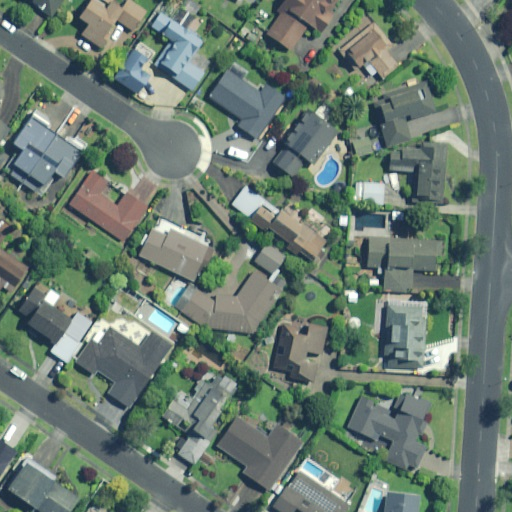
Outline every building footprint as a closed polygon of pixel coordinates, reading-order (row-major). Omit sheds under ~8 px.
[(24,0),(51,19),(64,0),(24,0)] [(124,7),(113,0),(112,0),(108,6),(98,0),(90,0),(78,18),(88,25),(82,35),(98,46),(116,20),(133,31),(146,12),(128,0),(124,7)] [(200,8),(188,0),(187,0),(181,9),(194,17),(200,8)] [(238,0),(253,10),(259,0),(238,0)] [(330,11),(337,0),(284,0),(278,11),(281,13),(267,35),(293,52),(309,26),(314,29),(321,33),(334,14),(330,11)] [(203,42),(160,13),(151,27),(172,41),(155,67),(173,78),(192,91),(204,74),(188,63),(203,42)] [(393,45),(368,19),(336,49),(356,71),(363,65),(372,75),(376,71),(384,79),(400,65),(387,51),(393,45)] [(148,59),(135,49),(114,78),(138,95),(150,78),(139,70),(148,59)] [(248,75),(233,65),(210,99),(240,119),(236,126),(258,140),(286,98),(267,85),(261,94),(243,82),(248,75)] [(436,112),(427,81),(385,93),(386,98),(373,102),(386,147),(411,140),(405,121),(436,112)] [(23,183),(56,134),(46,128),(52,120),(36,109),(13,144),(23,151),(8,173),(23,183)] [(337,132),(307,111),(282,146),(284,147),(272,163),(294,178),(306,161),(313,166),(337,132)] [(0,143),(11,129),(0,121),(0,143)] [(64,179),(87,144),(73,135),(68,142),(56,134),(23,183),(39,194),(54,172),(64,179)] [(369,138),(353,142),(357,156),(373,152),(369,138)] [(443,202),(446,147),(420,145),(420,150),(391,149),(389,171),(415,173),(413,201),(443,202)] [(109,184),(91,171),(69,204),(124,243),(148,207),(127,193),(118,206),(102,194),(109,184)] [(350,204),(355,204),(383,205),(384,185),(356,183),(356,196),(351,195),(350,204)] [(284,210),(246,185),(232,207),(251,219),(248,223),(263,233),(266,229),(270,231),(274,234),(271,238),(296,255),(298,251),(320,266),(321,265),(334,243),(284,210)] [(139,244),(144,246),(140,256),(193,281),(211,242),(160,218),(154,231),(152,230),(147,228),(139,244)] [(0,224),(0,290),(2,287),(11,294),(29,269),(0,248),(0,245),(5,238),(0,234),(0,224)] [(412,294),(414,270),(424,270),(424,275),(441,276),(443,242),(370,238),(369,267),(377,268),(377,275),(383,275),(383,281),(371,280),(371,287),(382,288),(382,292),(412,294)] [(286,256),(268,244),(255,263),(273,274),(286,256)] [(281,280),(272,276),(268,283),(252,274),(244,287),(233,280),(219,301),(192,282),(174,308),(203,329),(254,334),(282,291),(276,288),(281,280)] [(49,350),(68,364),(82,346),(78,343),(92,323),(78,313),(72,321),(44,301),(47,297),(35,288),(18,313),(30,321),(27,324),(31,327),(28,331),(37,337),(40,333),(54,344),(49,350)] [(426,302),(387,300),(385,367),(424,368),(426,302)] [(277,354),(275,368),(291,370),(290,378),(315,381),(317,368),(322,368),(327,327),(281,321),(278,346),(277,354)] [(141,349),(110,328),(99,345),(92,340),(77,363),(95,375),(98,371),(117,383),(109,395),(129,408),(171,344),(152,332),(141,349)] [(183,432),(189,436),(177,456),(194,466),(215,431),(211,428),(237,385),(224,376),(207,366),(194,388),(198,391),(193,399),(179,390),(167,411),(162,419),(176,427),(181,419),(188,424),(183,432)] [(419,401),(398,392),(395,398),(367,386),(363,395),(349,429),(374,439),(376,434),(394,441),(386,461),(407,470),(410,464),(417,468),(426,448),(419,445),(428,424),(423,421),(430,405),(419,401)] [(217,448),(247,468),(243,475),(271,493),(303,444),(275,426),(267,438),(237,418),(217,448)] [(0,475),(16,452),(0,441),(0,475)] [(54,482),(57,477),(31,460),(34,456),(27,452),(3,487),(40,511),(70,511),(80,499),(54,482)] [(346,503),(355,491),(341,481),(332,493),(301,470),(274,508),(279,511),(294,511),(297,509),(301,511),(351,511),(354,509),(346,503)] [(419,511),(421,497),(388,492),(385,511),(419,511)]
